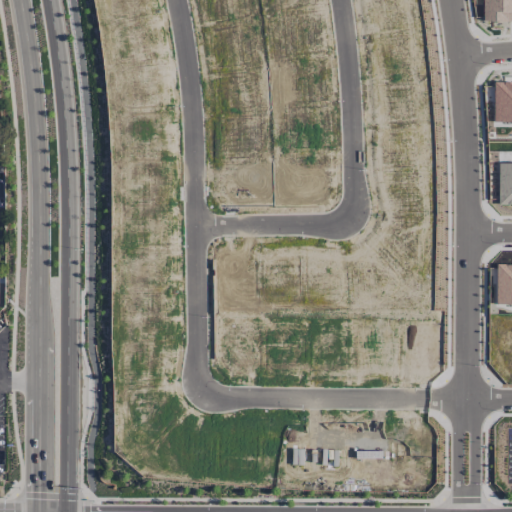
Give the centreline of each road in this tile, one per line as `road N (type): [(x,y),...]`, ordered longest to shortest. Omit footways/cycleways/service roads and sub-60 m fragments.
road 1 (residential): [(174,0),(190,103),(196,371),(204,386),(239,397),(466,398)]
road 2 (secondary): [(66,511),(67,168),(48,0)]
road 3 (residential): [(466,398),(468,229),(459,55),(448,0)]
road 4 (residential): [(339,0),(350,85),(350,211),(316,225),(195,228)]
road 5 (secondary): [(16,0),(37,200),(33,352)]
road 6 (secondary): [(33,352),(33,511)]
